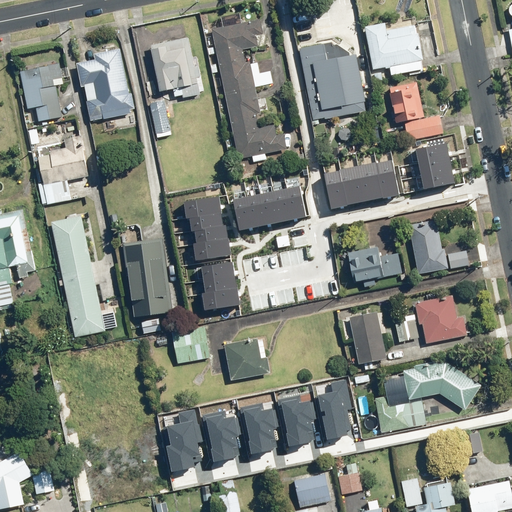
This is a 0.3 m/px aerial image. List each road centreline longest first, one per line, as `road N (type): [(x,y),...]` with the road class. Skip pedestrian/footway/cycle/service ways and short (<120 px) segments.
road 1 (residential): [(276,0),(318,226)]
road 2 (residential): [(499,189),(460,0)]
road 3 (residential): [(318,226),(499,189)]
